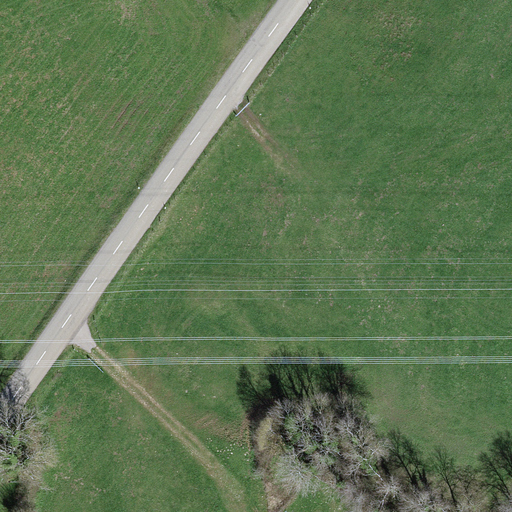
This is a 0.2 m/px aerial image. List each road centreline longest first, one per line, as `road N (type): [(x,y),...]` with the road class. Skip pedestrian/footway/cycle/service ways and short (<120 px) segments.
road 1 (tertiary): [(0,409),(291,0)]
road 2 (track): [(60,319),(194,446),(243,511)]
